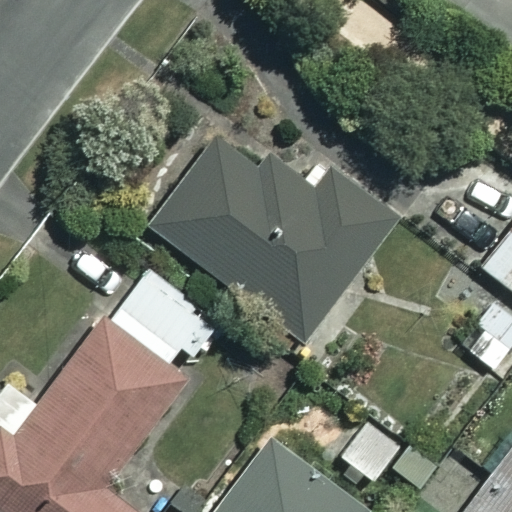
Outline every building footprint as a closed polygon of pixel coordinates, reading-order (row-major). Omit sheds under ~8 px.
[(301,196),(215,130),(140,227),(291,343),(386,221),(320,170),(301,196)] [(511,217),(475,269),(511,295),(511,217)] [(133,511),(99,485),(178,381),(160,368),(202,313),(138,264),(23,414),(0,396),(0,511),(133,511)] [(511,338),(511,317),(485,304),(460,353),(495,371),(511,338)] [(392,446),(359,422),(333,458),(366,482),(392,446)] [(511,511),(511,434),(476,482),(450,463),(412,511),(511,511)] [(353,511),(355,510),(263,441),(210,511),(353,511)]
